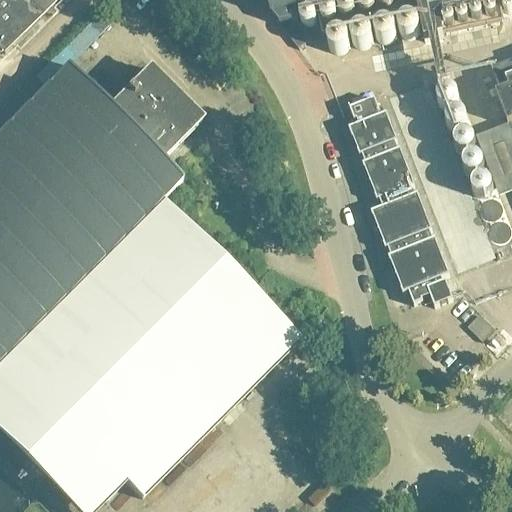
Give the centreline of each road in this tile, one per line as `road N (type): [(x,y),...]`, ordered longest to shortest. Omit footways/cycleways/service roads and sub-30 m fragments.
road 1 (unclassified): [(421,453),(367,367),(302,120),(268,54),(219,0)]
road 2 (unclassified): [(511,366),(421,453)]
